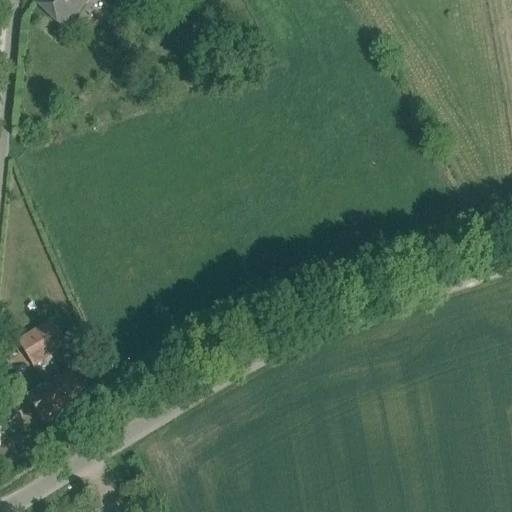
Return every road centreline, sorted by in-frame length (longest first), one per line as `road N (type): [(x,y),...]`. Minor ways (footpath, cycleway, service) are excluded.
road 1 (unclassified): [(511,258),(283,341),(1,511)]
road 2 (unclassified): [(0,141),(8,0)]
